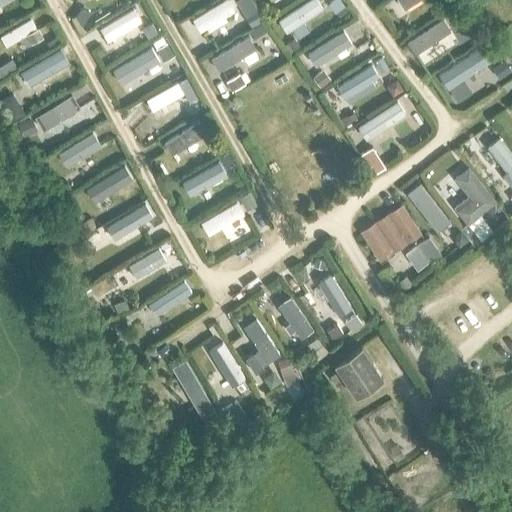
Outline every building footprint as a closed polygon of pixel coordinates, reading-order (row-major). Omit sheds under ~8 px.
[(220,0),(192,17),(200,30),(234,9),(232,6),(236,3),(233,0),(220,0)] [(317,0),(304,0),(278,18),(287,31),(291,28),(297,36),(309,28),(303,20),(323,7),(317,0)] [(340,0),(331,0),(329,2),(335,11),(336,11),(339,16),(347,11),(340,0)] [(467,2),(459,14),(468,20),(476,9),(467,2)] [(83,4),(74,17),(78,26),(82,23),(91,9),(83,4)] [(132,6),(99,26),(107,40),(140,20),(132,6)] [(257,8),(246,15),(252,25),(263,19),(257,8)] [(30,16),(0,33),(0,36),(5,44),(25,33),(36,26),(30,16)] [(442,17),(406,40),(415,53),(450,29),(442,17)] [(152,21),(142,27),(148,36),(157,31),(152,21)] [(263,21),(249,30),(254,37),(268,29),(263,21)] [(36,26),(25,33),(30,42),(41,36),(36,26)] [(343,29),(307,51),(315,65),(351,42),(343,29)] [(247,34),(210,56),(218,69),(255,47),(247,34)] [(291,39),(284,44),(290,52),(296,47),(291,39)] [(167,41),(154,48),(160,60),(173,52),(167,41)] [(150,45),(111,68),(120,83),(159,60),(150,45)] [(438,72),(448,88),(490,60),(480,45),(438,72)] [(60,47),(20,70),(27,83),(68,60),(60,47)] [(381,56),(374,60),(379,70),(387,66),(381,56)] [(505,57),(494,65),(501,76),(511,69),(505,57)] [(11,58),(0,64),(0,77),(16,67),(11,58)] [(371,63),(336,85),(343,96),(378,74),(371,63)] [(323,68),(313,76),(320,85),(330,77),(323,68)] [(239,72),(227,79),(233,89),(245,82),(239,72)] [(397,79),(386,85),(393,95),(403,89),(397,79)] [(177,80),(145,98),(152,110),(173,99),(176,104),(180,101),(177,96),(184,93),(177,80)] [(192,89),(180,95),(193,117),(204,110),(192,89)] [(11,92),(0,98),(0,100),(11,120),(23,113),(11,92)] [(71,92),(33,115),(42,128),(66,114),(68,118),(76,114),(73,109),(79,105),(71,92)] [(399,98),(361,123),(368,134),(406,109),(399,98)] [(30,117),(16,125),(23,137),(36,129),(30,117)] [(199,119),(162,141),(170,154),(207,131),(199,119)] [(92,129),(60,150),(68,163),(100,142),(92,129)] [(217,133),(206,138),(213,152),(224,147),(217,133)] [(492,170),(503,183),(511,175),(511,155),(502,143),(492,150),(502,163),(492,170)] [(373,145),(360,153),(367,163),(380,155),(373,145)] [(226,150),(218,155),(224,167),(233,162),(226,150)] [(380,155),(367,163),(373,173),(386,165),(380,155)] [(218,161),(184,181),(190,192),(224,172),(218,161)] [(250,189),(238,196),(245,208),(257,202),(250,189)] [(449,219),(430,195),(420,203),(440,227),(449,219)] [(236,199),(200,221),(208,235),(244,213),(236,199)] [(143,202),(110,222),(118,235),(136,224),(138,227),(147,222),(145,218),(151,215),(143,202)] [(376,222),(361,232),(379,258),(394,248),(407,240),(418,232),(401,206),(389,213),(376,222)] [(466,222),(461,226),(474,243),(481,237),(470,223),(468,224),(466,222)] [(456,233),(455,240),(459,246),(469,238),(462,229),(456,233)] [(428,235),(416,244),(428,260),(440,252),(428,235)] [(82,240),(70,246),(74,254),(86,248),(82,240)] [(162,243),(127,263),(134,275),(169,255),(162,243)] [(315,257),(312,266),(320,269),(323,260),(315,257)] [(327,293),(329,296),(324,300),(329,307),(334,304),(336,308),(337,310),(349,303),(330,271),(318,279),(327,293)] [(407,273),(400,279),(405,286),(412,281),(407,273)] [(183,279),(147,302),(155,314),(191,291),(183,279)] [(354,313),(343,320),(350,331),(361,324),(354,313)] [(124,316),(112,320),(116,332),(128,328),(124,316)] [(337,322),(326,328),(332,338),(342,332),(337,322)] [(317,336),(306,343),(315,358),(329,349),(324,342),(322,344),(317,336)] [(334,362),(357,396),(383,378),(361,345),(334,362)] [(299,346),(291,351),(297,360),(305,354),(299,346)] [(288,355),(276,359),(280,369),(291,365),(288,355)] [(234,399),(222,407),(231,421),(243,413),(234,399)] [(189,430),(181,435),(186,444),(194,439),(189,430)]
